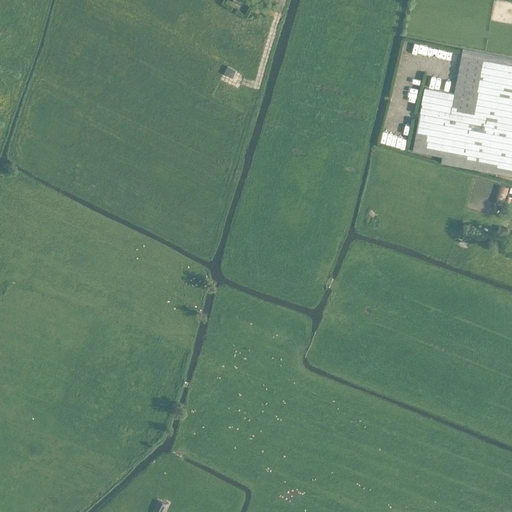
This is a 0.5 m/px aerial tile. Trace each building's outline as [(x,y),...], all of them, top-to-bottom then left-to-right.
[(412,50),(413,41),(404,40),(403,49),(412,50)] [(456,60),(457,50),(437,47),(436,56),(456,60)] [(441,163),(511,175),(511,59),(462,50),(454,93),(425,87),(413,151),(442,156),(441,163)] [(226,65),(223,72),(232,76),(235,69),(226,65)] [(408,92),(417,94),(419,84),(410,82),(408,92)] [(157,498),(151,511),(160,511),(165,502),(157,498)]
